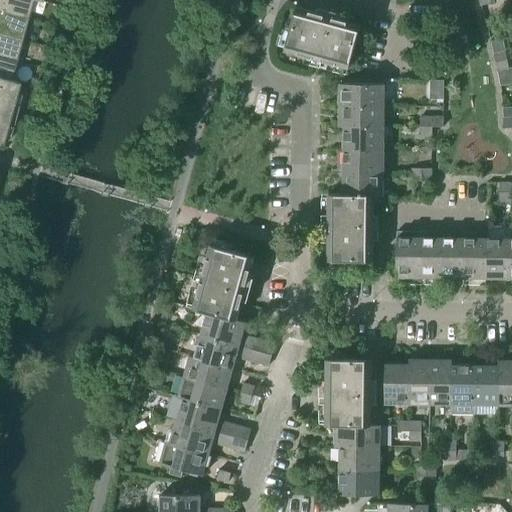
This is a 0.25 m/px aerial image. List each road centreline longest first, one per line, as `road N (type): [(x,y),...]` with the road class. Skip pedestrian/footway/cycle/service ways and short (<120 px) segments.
road 1 (residential): [(297,308),(301,102),(260,63),(274,0)]
road 2 (residential): [(297,308),(511,313)]
road 3 (residential): [(251,511),(297,308)]
